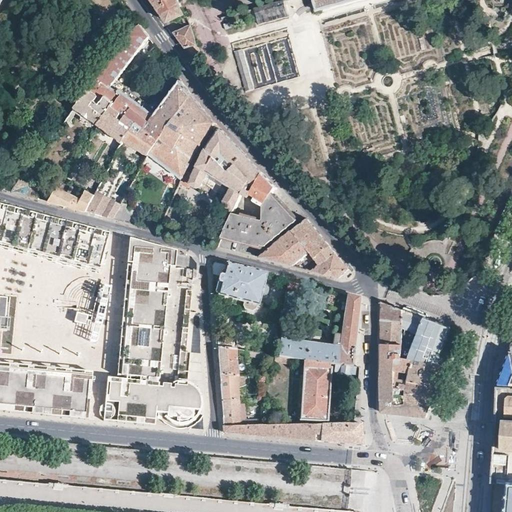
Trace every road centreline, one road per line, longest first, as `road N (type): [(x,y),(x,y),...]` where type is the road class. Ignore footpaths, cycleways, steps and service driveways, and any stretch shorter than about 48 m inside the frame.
road 1 (residential): [(135,0),(196,83),(363,269),(370,292)]
road 2 (residential): [(214,444),(0,424)]
road 3 (unknown): [(162,359),(169,257),(187,295),(182,359)]
road 4 (residential): [(201,250),(0,195)]
road 5 (residential): [(214,444),(201,250)]
road 6 (residential): [(370,292),(201,250)]
road 7 (residential): [(362,457),(214,444)]
road 8 (residential): [(370,292),(373,414)]
